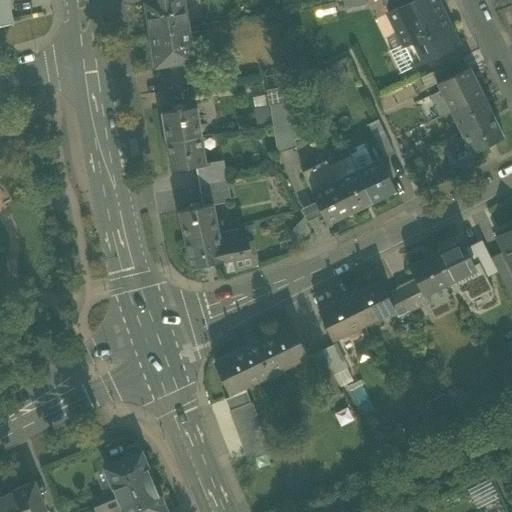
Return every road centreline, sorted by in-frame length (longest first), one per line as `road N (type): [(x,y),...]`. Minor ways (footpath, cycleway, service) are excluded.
road 1 (residential): [(154,345),(511,176)]
road 2 (secondary): [(154,345),(89,57)]
road 3 (secondary): [(220,511),(154,345)]
road 4 (secondary): [(0,433),(154,345)]
